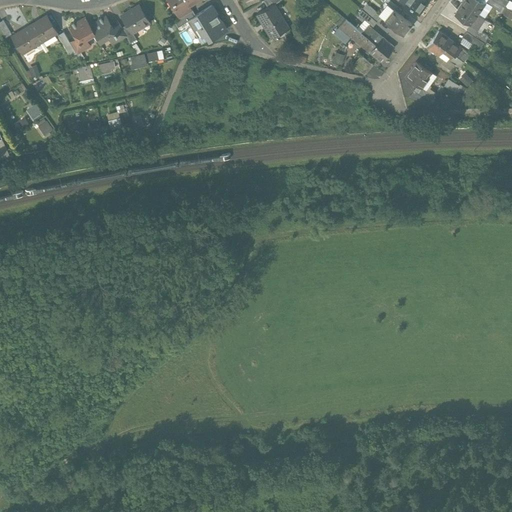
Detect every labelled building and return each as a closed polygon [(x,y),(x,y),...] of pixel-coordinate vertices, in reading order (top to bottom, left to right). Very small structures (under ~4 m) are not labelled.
[(167,0),(176,13),(189,6),(198,0),(167,0)] [(406,0),(404,5),(418,15),(426,4),(420,0),(406,0)] [(475,0),(465,0),(462,5),(477,15),(484,5),(475,0)] [(501,14),(505,9),(491,0),(488,0),(486,4),(501,14)] [(509,3),(504,0),(491,0),(505,9),(509,3)] [(256,16),(270,40),(288,29),(274,5),(256,16)] [(362,11),(377,23),(382,18),(367,5),(362,11)] [(477,15),(462,5),(455,16),(470,26),(477,31),(484,20),(477,15)] [(126,25),(132,33),(149,23),(139,6),(121,16),(126,25)] [(179,19),(192,11),(189,6),(176,13),(179,19)] [(195,16),(187,21),(188,22),(197,38),(205,34),(209,40),(225,30),(211,7),(195,16)] [(511,21),(511,19),(511,13),(505,9),(501,14),(511,21)] [(187,21),(195,16),(192,11),(179,19),(174,22),(178,28),(188,22),(187,21)] [(358,15),(373,28),(377,23),(362,11),(358,15)] [(386,23),(403,36),(411,26),(395,12),(386,23)] [(39,43),(57,33),(47,17),(29,27),(39,43)] [(117,35),(113,28),(106,17),(104,19),(101,17),(98,19),(98,22),(98,23),(90,28),(95,35),(99,43),(108,38),(109,40),(115,36),(117,40),(118,39),(116,35),(117,35)] [(0,22),(0,28),(5,38),(11,34),(3,20),(0,22)] [(387,56),(362,35),(345,20),(333,35),(345,45),(350,38),(381,64),(387,56)] [(95,35),(90,28),(86,21),(78,26),(77,24),(74,22),(71,24),(72,27),(69,28),(76,39),(80,46),(81,46),(87,42),(86,40),(95,35)] [(126,37),(121,28),(119,24),(113,28),(117,35),(116,35),(118,39),(119,40),(126,37)] [(136,40),(132,33),(126,25),(121,28),(126,37),(130,44),(136,40)] [(487,37),(477,31),(470,26),(466,32),(477,39),(483,44),(487,37)] [(39,43),(29,27),(12,37),(22,54),(39,43)] [(362,35),(387,56),(394,49),(368,27),(362,35)] [(63,32),(57,36),(66,51),(72,48),(63,32)] [(477,39),(466,32),(462,39),(473,46),(477,39)] [(438,33),(433,41),(453,55),(454,56),(457,52),(454,49),(456,46),(438,33)] [(80,46),(76,39),(70,43),(77,55),(84,51),(81,46),(80,46)] [(453,55),(433,41),(427,49),(439,58),(441,56),(448,61),(453,55)] [(147,66),(146,62),(163,58),(161,50),(132,56),(135,68),(147,66)] [(458,50),(457,52),(454,56),(459,59),(462,61),(466,56),(458,50)] [(340,63),(342,55),(334,53),(332,62),(340,63)] [(453,55),(448,61),(447,63),(453,67),(459,59),(454,56),(453,55)] [(365,77),(373,67),(362,58),(354,68),(365,77)] [(459,59),(453,67),(458,71),(464,63),(459,59)] [(113,61),(97,65),(100,74),(115,70),(113,61)] [(432,74),(416,63),(405,79),(417,87),(421,90),(432,74)] [(443,68),(450,73),(453,67),(447,63),(443,68)] [(91,66),(76,68),(78,83),(93,81),(91,66)] [(458,80),(467,89),(472,83),(463,74),(458,80)] [(464,98),(467,91),(449,82),(445,88),(464,98)] [(421,90),(417,87),(414,92),(420,96),(423,91),(421,90)] [(433,98),(423,91),(420,96),(429,103),(433,98)] [(425,109),(429,103),(420,96),(414,92),(409,98),(425,109)] [(25,109),(32,120),(41,115),(35,104),(25,109)] [(44,118),(35,124),(41,133),(50,127),(44,118)]
